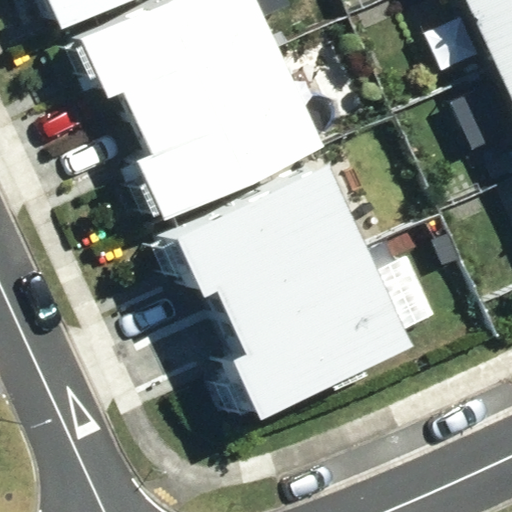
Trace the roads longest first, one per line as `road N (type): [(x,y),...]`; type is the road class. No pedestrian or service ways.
road 1 (residential): [(0,278),(107,511)]
road 2 (residential): [(361,511),(511,446)]
